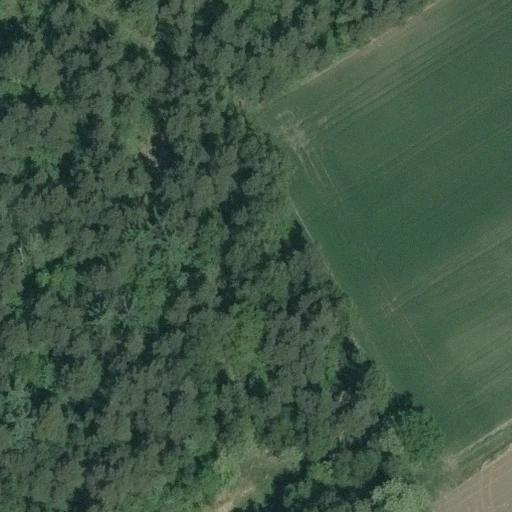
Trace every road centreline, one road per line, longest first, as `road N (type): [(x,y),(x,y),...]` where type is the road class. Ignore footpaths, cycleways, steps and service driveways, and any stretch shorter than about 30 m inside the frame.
road 1 (track): [(414,505),(407,458),(213,105),(27,0)]
road 2 (track): [(48,511),(53,500),(183,452),(348,449),(407,458)]
